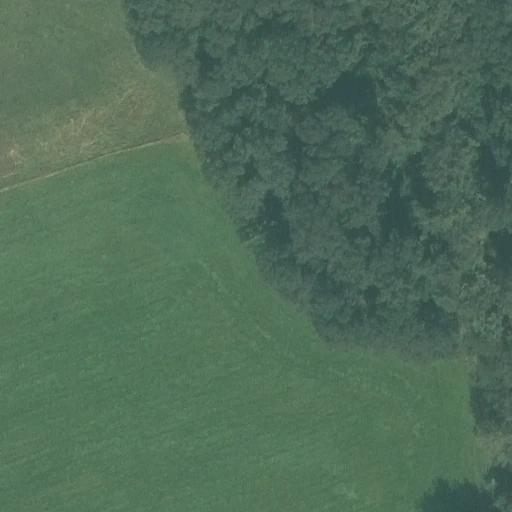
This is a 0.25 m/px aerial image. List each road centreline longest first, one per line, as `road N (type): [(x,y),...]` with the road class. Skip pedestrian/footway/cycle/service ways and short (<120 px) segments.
road 1 (track): [(469,315),(406,0)]
road 2 (track): [(507,511),(469,315)]
